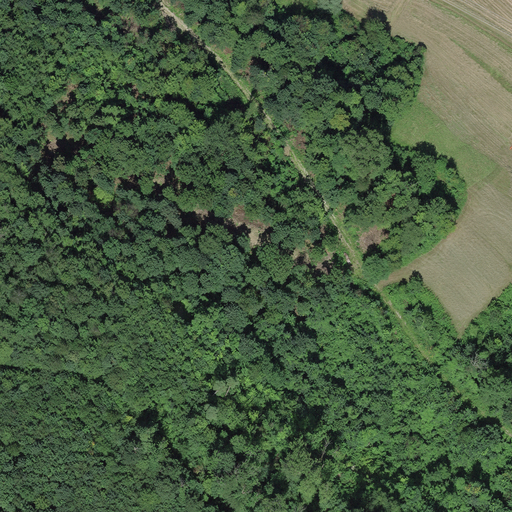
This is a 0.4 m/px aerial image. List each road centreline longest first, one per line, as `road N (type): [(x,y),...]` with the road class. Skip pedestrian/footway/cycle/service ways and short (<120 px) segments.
road 1 (track): [(150,0),(273,123),(464,403),(511,435)]
road 2 (track): [(215,511),(112,387),(0,364)]
